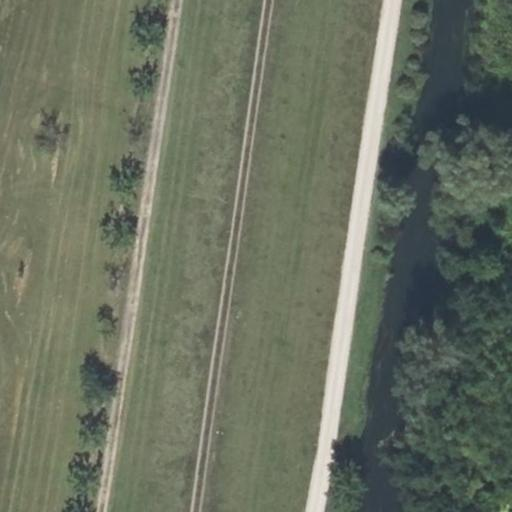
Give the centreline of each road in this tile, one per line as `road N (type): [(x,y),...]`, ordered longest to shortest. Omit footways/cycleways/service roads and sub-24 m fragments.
road 1 (track): [(314,511),(393,0)]
road 2 (track): [(174,0),(99,511)]
road 3 (track): [(195,511),(267,0)]
